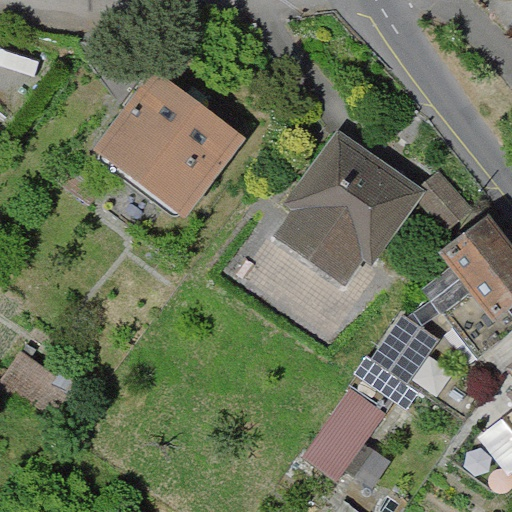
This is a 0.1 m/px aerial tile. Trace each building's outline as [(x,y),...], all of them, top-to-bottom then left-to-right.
[(154,70),(90,153),(182,223),(246,141),(154,70)] [(282,207),(292,213),(273,240),(344,291),(364,264),(373,271),(427,195),(337,131),(282,207)] [(511,253),(490,225),(448,258),(500,323),(511,314),(511,253)] [(403,309),(377,352),(411,372),(443,331),(403,309)] [(20,344),(0,374),(0,390),(57,423),(81,387),(20,344)] [(349,386),(305,461),(344,484),(389,409),(349,386)]
